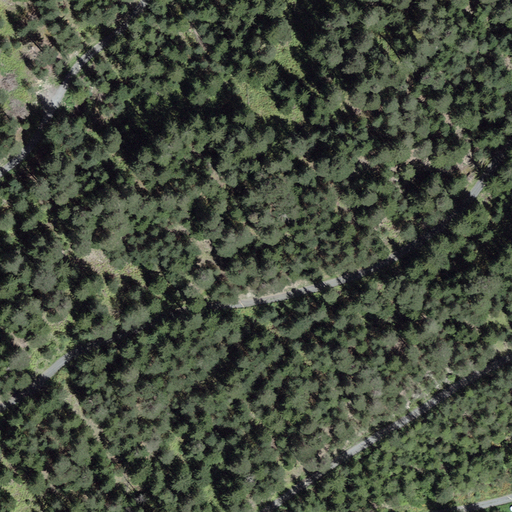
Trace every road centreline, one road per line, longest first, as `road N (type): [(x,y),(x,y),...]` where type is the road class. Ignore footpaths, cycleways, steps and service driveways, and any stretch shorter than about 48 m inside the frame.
road 1 (track): [(0,404),(85,344),(201,306),(314,287),(377,263),(443,223),(511,140)]
road 2 (track): [(261,511),(382,428),(511,356)]
road 3 (track): [(144,0),(82,56),(26,148),(0,170)]
